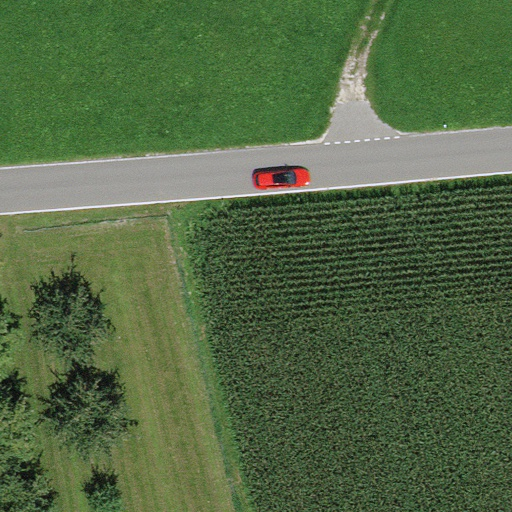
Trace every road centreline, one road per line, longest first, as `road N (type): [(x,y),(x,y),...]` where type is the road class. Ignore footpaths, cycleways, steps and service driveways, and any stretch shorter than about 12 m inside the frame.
road 1 (unclassified): [(511,151),(0,189)]
road 2 (track): [(388,0),(362,59),(354,163)]
